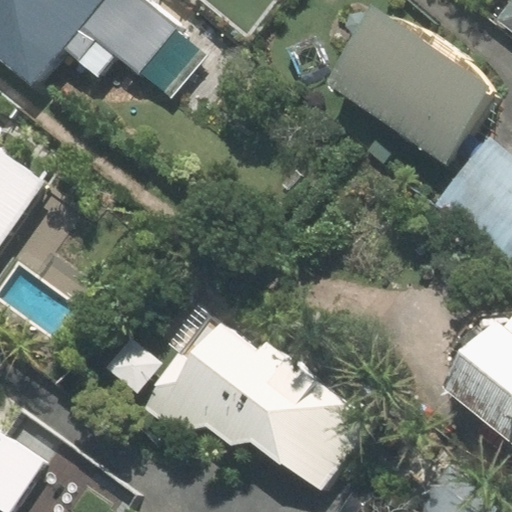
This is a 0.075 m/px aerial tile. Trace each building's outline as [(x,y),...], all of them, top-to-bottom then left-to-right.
[(187,26),(152,0),(0,0),(0,67),(38,97),(67,58),(95,80),(112,57),(144,82),(187,26)] [(511,1),(493,28),(511,42),(511,1)] [(499,106),(376,20),(329,89),(450,173),(423,212),(511,273),(511,156),(480,134),(499,106)] [(0,265),(52,183),(0,150),(0,265)] [(377,425),(229,311),(148,415),(225,475),(245,449),(315,504),(377,425)] [(511,316),(442,394),(511,456),(511,316)] [(0,511),(16,511),(50,465),(0,429),(0,511)] [(469,511),(451,499),(442,511),(469,511)]
